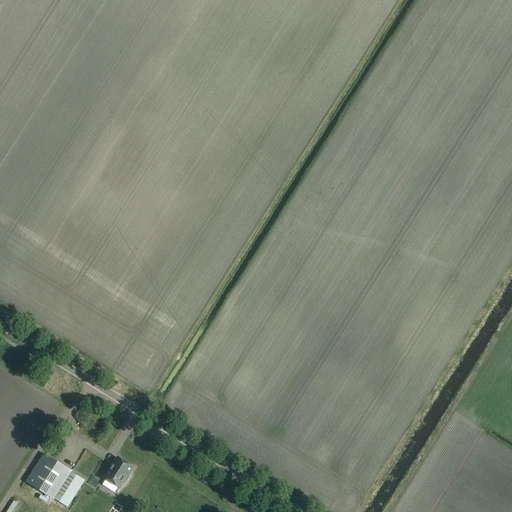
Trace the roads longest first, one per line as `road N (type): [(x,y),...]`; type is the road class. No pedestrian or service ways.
road 1 (unclassified): [(299,511),(0,325)]
road 2 (track): [(389,511),(511,317)]
road 3 (track): [(90,382),(0,509)]
